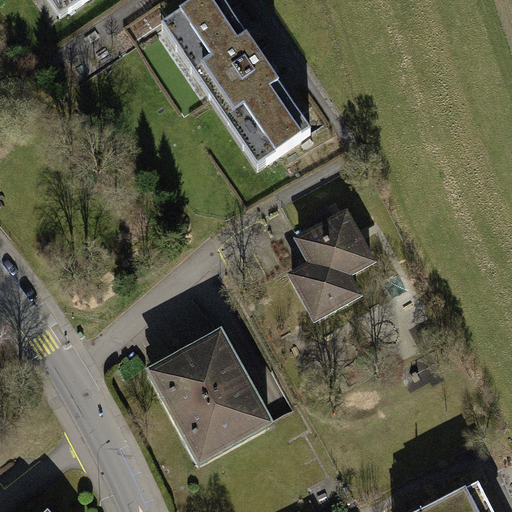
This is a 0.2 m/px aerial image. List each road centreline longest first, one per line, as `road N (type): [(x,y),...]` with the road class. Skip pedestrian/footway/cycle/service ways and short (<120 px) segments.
road 1 (residential): [(238,228),(66,368)]
road 2 (residential): [(140,511),(66,368)]
road 3 (unknown): [(92,410),(0,498)]
